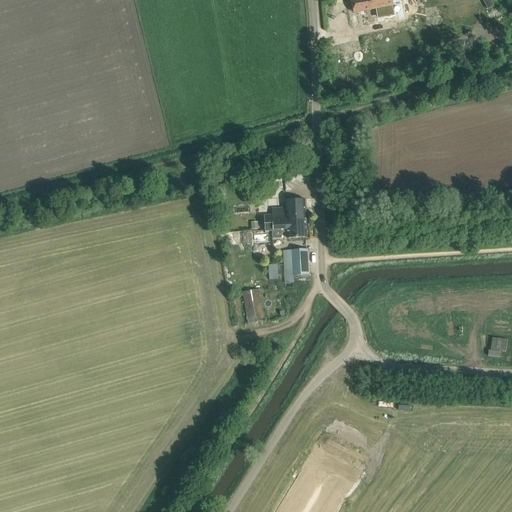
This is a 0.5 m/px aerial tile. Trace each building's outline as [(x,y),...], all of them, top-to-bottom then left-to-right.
[(392,0),(351,0),(354,13),(382,7),(384,16),(395,14),(392,0)] [(438,9),(427,11),(429,21),(440,19),(438,9)] [(306,218),(305,199),(286,200),(286,207),(272,208),(272,216),(265,216),(265,230),(274,230),(273,223),(287,222),(287,219),(306,218)] [(274,230),(265,230),(287,229),(288,238),(307,237),(306,218),(287,219),(287,222),(273,223),(274,230)] [(308,249),(298,250),(283,251),(284,265),(284,264),(285,283),(294,283),(293,276),(309,275),(308,249)] [(269,280),(278,279),(277,265),(269,265),(269,280)] [(259,290),(249,291),(243,292),(249,324),(264,321),(259,290)]
